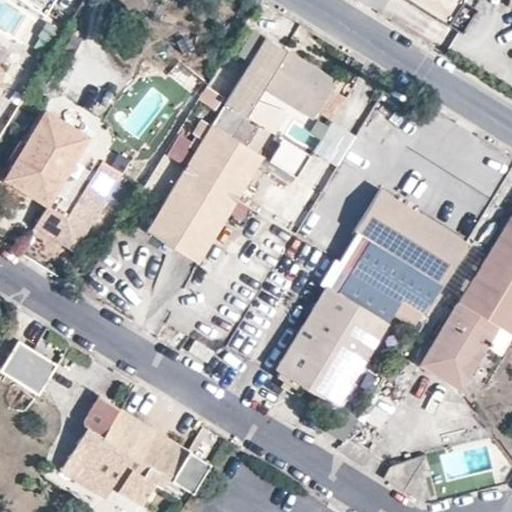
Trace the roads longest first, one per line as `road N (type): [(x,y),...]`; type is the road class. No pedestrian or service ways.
road 1 (residential): [(0,269),(392,511)]
road 2 (residential): [(311,0),(511,126)]
